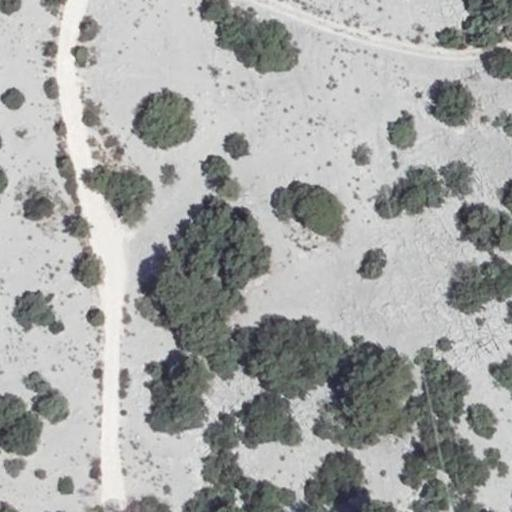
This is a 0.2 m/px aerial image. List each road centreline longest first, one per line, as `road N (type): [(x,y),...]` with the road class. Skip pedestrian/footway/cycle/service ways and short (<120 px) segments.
road 1 (track): [(73,0),(67,31),(106,226),(113,511)]
road 2 (track): [(259,0),(442,52),(511,62)]
